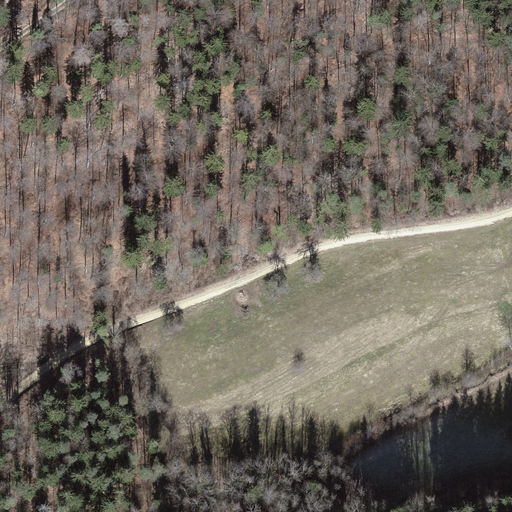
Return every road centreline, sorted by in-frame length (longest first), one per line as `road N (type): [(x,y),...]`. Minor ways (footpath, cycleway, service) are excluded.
road 1 (track): [(511,212),(321,247),(118,331),(41,368),(0,401)]
road 2 (track): [(511,35),(343,60),(300,81),(205,153),(163,166)]
road 3 (track): [(0,279),(87,192)]
